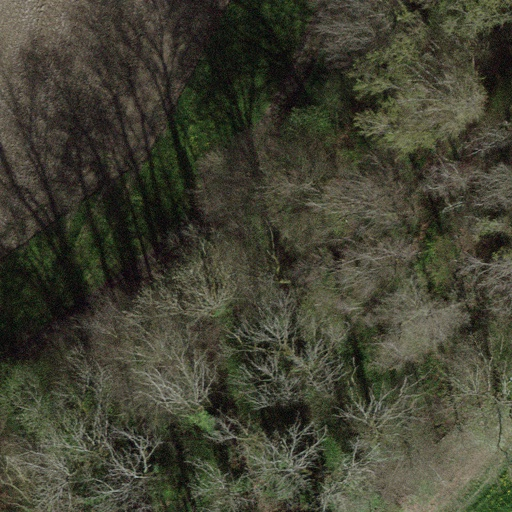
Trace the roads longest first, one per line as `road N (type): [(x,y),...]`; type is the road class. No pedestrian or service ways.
road 1 (track): [(0,383),(225,215),(262,168),(343,0)]
road 2 (track): [(511,390),(424,511)]
